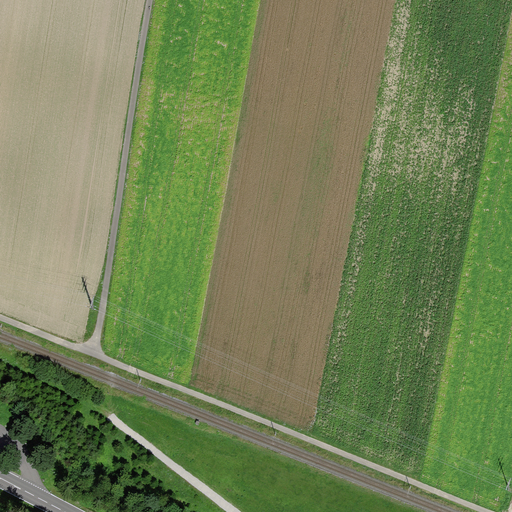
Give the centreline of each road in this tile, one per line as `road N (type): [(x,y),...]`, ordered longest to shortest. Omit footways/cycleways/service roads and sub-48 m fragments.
road 1 (track): [(488,511),(93,353)]
road 2 (track): [(93,353),(150,0)]
road 3 (track): [(228,511),(110,417)]
